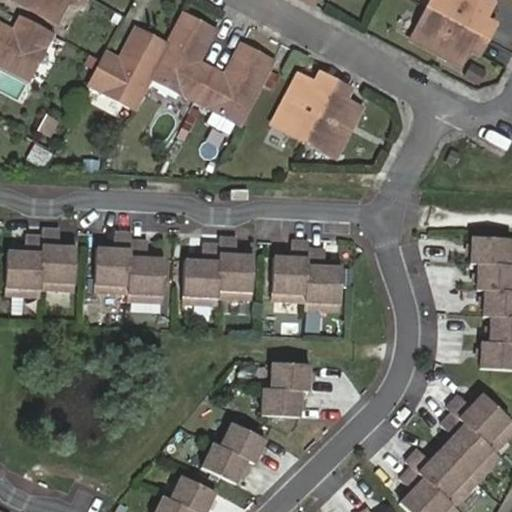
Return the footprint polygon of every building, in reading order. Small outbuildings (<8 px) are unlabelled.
[(66,24),(79,0),(23,0),(32,5),(34,2),(40,5),(38,8),(66,24)] [(490,27),(499,11),(482,1),(480,5),(473,1),(473,0),(440,0),(432,14),(486,44),(487,44),(495,29),(490,27)] [(479,59),(487,44),(486,44),(432,14),(416,45),(442,59),(443,56),(450,59),(449,63),(465,72),(474,56),(479,59)] [(206,66),(222,36),(190,18),(173,48),(157,79),(200,103),(213,79),(202,73),(206,66)] [(0,23),(0,60),(35,80),(59,36),(34,23),(27,38),(0,23)] [(492,46),(500,32),(495,29),(487,44),(492,46)] [(157,79),(173,48),(143,32),(128,60),(123,69),(110,62),(97,86),(141,109),(157,79)] [(484,61),(492,46),(490,46),(487,44),(479,59),(484,61)] [(244,127),(277,66),(247,50),(231,80),(227,87),(213,79),(200,103),(243,128),(244,127)] [(123,69),(128,60),(115,53),(110,62),(123,69)] [(213,79),(217,72),(206,66),(202,73),(213,79)] [(227,87),(231,80),(217,72),(213,79),(227,87)] [(339,86),(324,79),(322,84),(336,92),(339,86)] [(308,144),(336,92),(322,84),(319,89),(303,80),(295,94),(298,97),(295,103),(291,101),(277,127),(308,144)] [(354,94),(339,86),(338,90),(336,92),(351,99),(354,94)] [(339,161),(353,135),(349,133),(353,126),(357,128),(365,113),(348,104),(351,99),(336,92),(308,144),(339,161)] [(42,171),(51,154),(32,144),(23,160),(42,171)] [(75,293),(77,249),(60,248),(61,231),(43,230),(43,238),(26,237),(25,254),(8,253),(6,297),(40,298),(40,291),(75,293)] [(163,304),(165,260),(148,259),(149,243),(132,242),(132,235),(115,234),(114,250),(97,250),(95,294),(129,295),(129,302),(163,304)] [(511,238),(471,237),(470,263),(478,263),(476,290),(484,289),(483,316),(491,316),(489,343),(482,342),(480,369),(511,370),(511,238)] [(252,300),(254,256),(237,256),(238,240),(221,239),(220,246),(203,245),(202,262),(185,261),(183,305),(218,306),(218,299),(252,300)] [(341,312),(343,268),(325,268),(326,251),(309,250),(309,242),(292,242),(291,259),(274,257),(272,301),(307,303),(306,310),(341,312)] [(296,417),(297,391),(304,391),(306,365),(267,363),(267,389),(259,389),(257,416),(296,417)] [(456,507),(503,458),(497,452),(511,436),(511,420),(484,395),(470,407),(458,396),(446,408),(452,414),(441,426),(453,437),(430,462),(418,450),(406,463),(412,468),(400,480),(413,492),(402,505),(409,511),(462,511),(456,507)] [(250,464),(262,440),(228,423),(216,448),(209,444),(198,468),(232,485),(244,460),(250,464)] [(202,511),(212,493),(178,476),(167,500),(159,497),(152,511),(202,511)]
